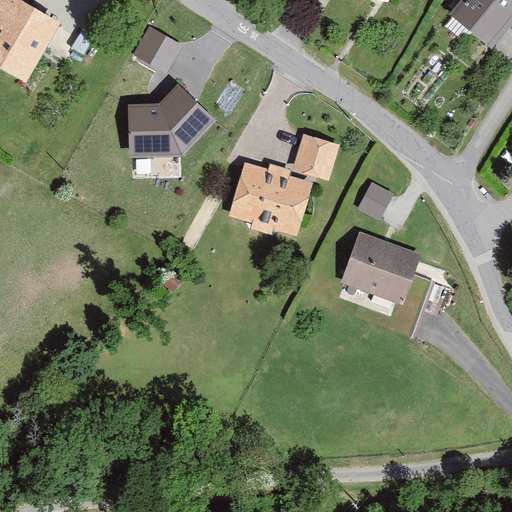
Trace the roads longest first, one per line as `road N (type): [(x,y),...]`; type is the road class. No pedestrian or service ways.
road 1 (track): [(511,457),(442,471),(82,500),(30,511)]
road 2 (residential): [(449,189),(364,112),(203,0)]
road 3 (residential): [(511,333),(449,189)]
